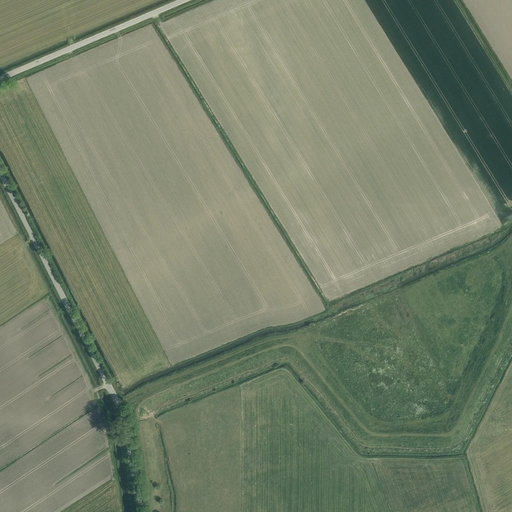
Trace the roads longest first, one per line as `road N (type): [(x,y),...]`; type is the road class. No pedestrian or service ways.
road 1 (unclassified): [(140,511),(118,403),(0,172)]
road 2 (tertiary): [(0,78),(185,0)]
